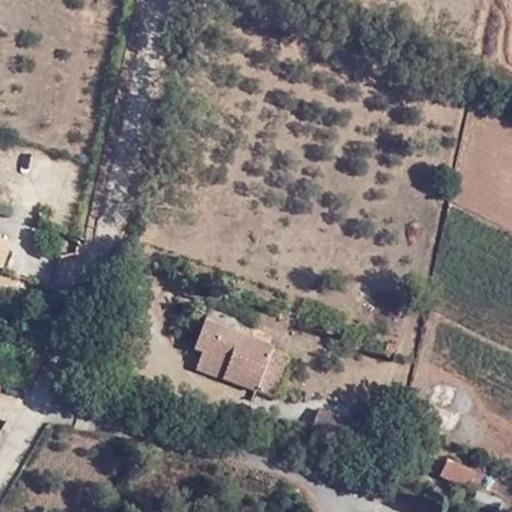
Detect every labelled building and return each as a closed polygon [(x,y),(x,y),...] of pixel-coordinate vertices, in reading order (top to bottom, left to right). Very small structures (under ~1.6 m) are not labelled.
[(0,239),(0,269),(8,243),(0,239)] [(193,371),(255,394),(270,355),(271,349),(250,342),(251,338),(204,321),(191,354),(199,357),(193,371)] [(270,355),(255,394),(273,400),(287,362),(270,355)] [(128,373),(102,367),(84,403),(111,408),(128,373)] [(356,425),(348,448),(360,453),(375,413),(362,408),(356,425)] [(308,434),(348,448),(356,425),(317,410),(308,434)] [(472,477),(445,464),(439,476),(466,489),(472,477)] [(496,511),(499,504),(475,495),(470,509),(479,511),(496,511)]
